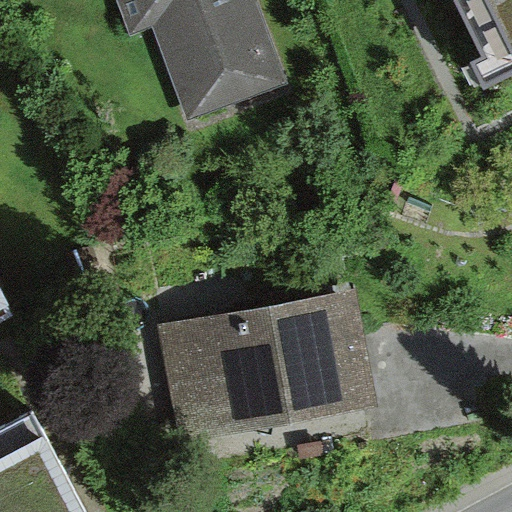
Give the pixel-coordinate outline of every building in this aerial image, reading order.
[(288,76),(259,0),(135,0),(143,18),(161,11),(198,109),(288,76)] [(511,0),(457,0),(481,49),(469,54),(482,81),(494,76),(511,67),(511,0)] [(0,309),(19,299),(0,264),(0,309)] [(376,398),(357,289),(172,321),(191,430),(376,398)] [(0,511),(91,511),(47,434),(0,460),(0,511)]
